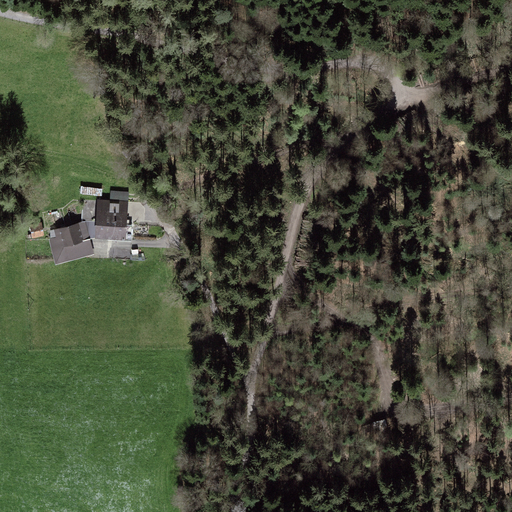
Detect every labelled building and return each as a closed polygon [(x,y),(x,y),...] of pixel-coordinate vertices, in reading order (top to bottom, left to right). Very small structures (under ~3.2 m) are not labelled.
[(110,200),(128,202),(129,192),(111,191),(110,200)] [(110,200),(83,199),(82,221),(85,222),(97,222),(95,238),(126,240),(128,202),(110,200)] [(59,248),(56,236),(47,239),(55,265),(94,254),(85,222),(82,221),(78,223),(83,241),(59,248)] [(45,236),(42,222),(30,224),(33,238),(45,236)] [(59,248),(83,241),(78,223),(54,230),(56,236),(59,248)]
